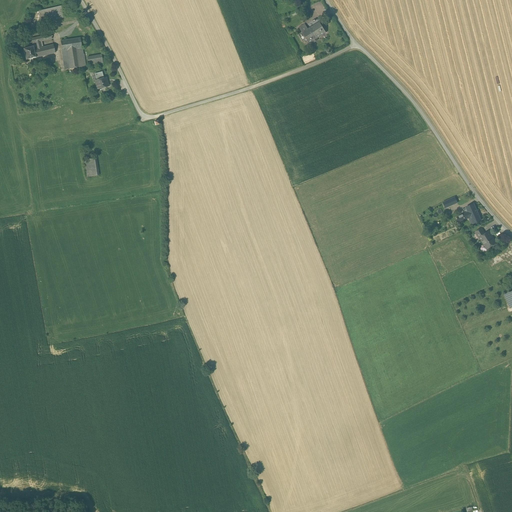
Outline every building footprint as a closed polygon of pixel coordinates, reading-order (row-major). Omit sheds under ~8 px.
[(62,6),(38,11),(41,23),(64,18),(62,6)] [(308,29),(302,33),(309,43),(326,33),(319,22),(308,29)] [(305,24),(299,27),(302,33),(308,29),(305,24)] [(50,36),(32,40),(33,46),(39,44),(51,41),(50,36)] [(79,39),(60,43),(61,53),(67,52),(76,50),(80,49),(79,39)] [(37,50),(34,50),(36,58),(55,54),(53,46),(40,49),(37,50)] [(34,47),(24,50),(27,60),(36,58),(34,50),(34,47)] [(80,49),(76,50),(79,67),(85,66),(83,54),(82,54),(80,49)] [(76,50),(67,52),(69,69),(79,67),(76,50)] [(101,55),(86,57),(87,65),(102,63),(101,55)] [(105,78),(95,81),(97,89),(108,86),(105,78)] [(96,158),(84,160),(87,177),(99,175),(96,158)] [(455,199),(443,204),(445,209),(457,204),(455,199)] [(481,221),(474,204),(466,208),(468,213),(465,214),(457,217),(458,222),(461,221),(470,217),(471,220),(470,221),(472,225),(481,221)] [(485,234),(481,229),(475,232),(479,238),(480,238),(479,237),(485,234)] [(485,234),(479,237),(480,238),(487,249),(496,244),(488,232),(485,234)]
